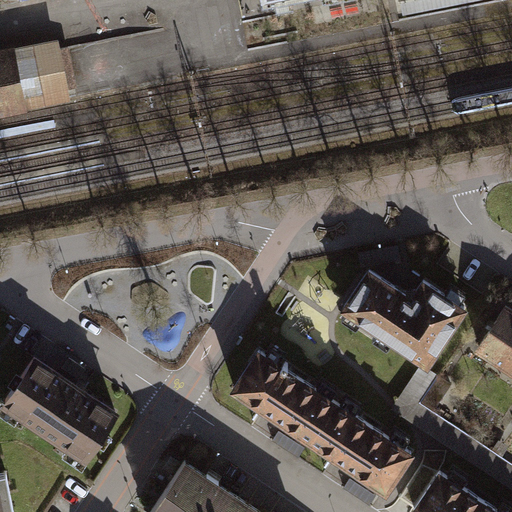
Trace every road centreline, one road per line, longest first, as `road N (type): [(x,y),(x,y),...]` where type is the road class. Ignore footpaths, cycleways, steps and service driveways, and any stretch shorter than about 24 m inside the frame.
road 1 (residential): [(0,264),(300,210)]
road 2 (residential): [(176,405),(300,210)]
road 3 (residential): [(0,285),(176,405)]
road 4 (residential): [(176,405),(337,511)]
road 5 (residential): [(102,511),(176,405)]
road 6 (residential): [(407,185),(511,256)]
